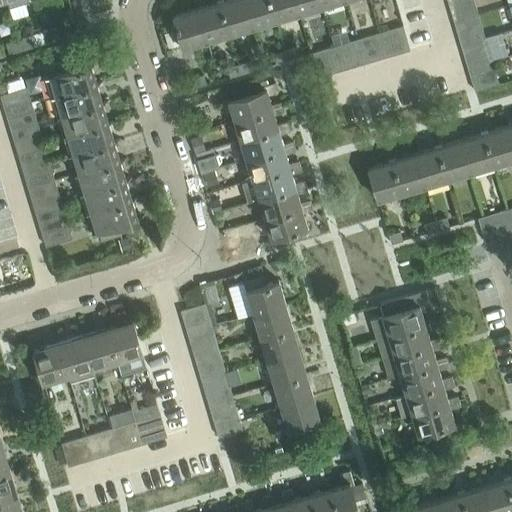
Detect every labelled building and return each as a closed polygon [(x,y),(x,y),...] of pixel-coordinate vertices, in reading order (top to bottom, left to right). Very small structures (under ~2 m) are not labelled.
[(229,33),(218,0),(196,7),(206,39),(229,33)] [(252,26),(244,0),(218,0),(229,33),(252,26)] [(275,19),(269,0),(244,0),(252,26),(275,19)] [(298,12),(294,0),(269,0),(275,19),(298,12)] [(321,5),(319,0),(294,0),(298,12),(321,5)] [(476,8),(473,0),(447,0),(452,15),(476,8)] [(206,39),(196,7),(173,14),(183,46),(206,39)] [(480,19),(476,8),(452,15),(455,27),(480,19)] [(455,27),(460,42),(471,39),(472,42),(485,38),(480,19),(455,27)] [(384,30),(391,54),(409,48),(402,24),(384,30)] [(43,30),(47,42),(58,38),(55,26),(43,30)] [(391,54),(384,30),(373,33),(380,57),(391,54)] [(373,33),(358,37),(361,49),(357,50),(361,63),(380,57),(373,33)] [(30,34),(18,37),(22,49),(34,45),(30,34)] [(22,49),(18,37),(5,41),(9,53),(22,49)] [(361,63),(357,50),(361,49),(358,37),(338,43),(346,67),(361,63)] [(490,54),(485,38),(472,42),(471,39),(460,42),(466,61),(490,54)] [(346,67),(338,43),(326,47),(334,71),(346,67)] [(284,49),(287,57),(297,54),(295,46),(284,49)] [(310,52),(317,76),(334,71),(326,47),(310,52)] [(287,57),(284,49),(272,53),(275,61),(287,57)] [(493,65),(490,54),(466,61),(469,73),(493,65)] [(44,75),(50,95),(96,81),(90,62),(70,68),(67,58),(48,64),(51,73),(44,75)] [(238,63),(240,71),(252,68),(249,60),(238,63)] [(240,71),(238,63),(227,67),(229,75),(240,71)] [(469,73),(474,90),(498,82),(493,65),(469,73)] [(194,85),(205,82),(203,74),(191,77),(194,85)] [(102,100),(96,81),(50,95),(50,96),(57,94),(63,113),(102,100)] [(272,107),(271,103),(268,94),(278,91),(275,81),(259,86),(260,89),(228,98),(234,119),(272,107)] [(26,86),(0,94),(4,106),(30,98),(26,86)] [(33,109),(30,98),(4,106),(7,117),(33,109)] [(102,101),(102,100),(63,113),(68,132),(108,120),(102,101)] [(278,127),(277,123),(274,114),(284,111),(281,101),(271,103),(272,107),(234,119),(240,138),(278,127)] [(7,117),(11,129),(37,121),(33,109),(7,117)] [(108,121),(108,120),(68,132),(74,151),(114,139),(108,121)] [(284,147),(282,143),(280,133),(290,130),(287,120),(277,123),(278,127),(240,138),(246,158),(284,147)] [(37,121),(11,129),(14,140),(40,132),(37,121)] [(511,158),(511,141),(507,124),(484,131),(494,164),(511,158)] [(494,164),(484,131),(461,138),(471,170),(494,164)] [(44,144),(40,132),(14,140),(18,152),(44,144)] [(471,170),(461,138),(437,145),(447,177),(471,170)] [(120,158),(114,139),(74,151),(80,170),(120,158)] [(290,166),(288,162),(285,153),(295,150),(293,140),(282,143),(284,147),(246,158),(252,178),(290,166)] [(44,144),(18,152),(21,164),(47,156),(44,144)] [(447,177),(437,145),(415,151),(425,184),(447,177)] [(425,184),(415,151),(392,158),(401,191),(425,184)] [(51,168),(47,156),(21,164),(25,175),(51,168)] [(125,177),(120,158),(80,170),(86,190),(125,177)] [(401,191),(392,158),(368,165),(378,198),(401,191)] [(295,185),(294,182),(292,176),(291,172),(301,169),(298,159),(288,162),(290,166),(252,178),(242,180),(248,200),(258,197),(295,185)] [(25,175),(28,187),(54,179),(51,168),(25,175)] [(126,179),(125,177),(86,190),(92,209),(131,197),(126,179)] [(57,190),(54,179),(28,187),(32,198),(57,190)] [(301,206),(300,201),(298,195),(297,192),(307,189),(304,179),(294,182),(295,185),(258,197),(264,217),(301,206)] [(61,202),(57,190),(32,198),(35,210),(61,202)] [(131,198),(131,197),(92,209),(101,239),(120,233),(117,223),(137,217),(131,198)] [(310,198),(300,201),(301,206),(264,217),(269,236),(307,225),(303,211),(313,208),(310,198)] [(64,214),(61,202),(35,210),(38,221),(64,214)] [(511,232),(511,206),(500,209),(508,234),(511,232)] [(500,209),(489,213),(481,215),(485,227),(489,226),(493,238),(508,234),(500,209)] [(68,225),(64,214),(38,221),(42,233),(68,225)] [(493,238),(489,226),(485,227),(481,215),(477,216),(485,240),(493,238)] [(446,216),(435,219),(437,228),(449,225),(446,216)] [(435,219),(423,223),(426,232),(437,228),(435,219)] [(71,237),(68,225),(42,233),(45,245),(71,237)] [(391,242),(402,239),(400,230),(388,233),(391,242)] [(214,277),(200,281),(205,302),(219,298),(214,277)] [(246,289),(253,312),(285,303),(278,279),(246,289)] [(383,313),(372,317),(378,337),(425,323),(424,319),(421,310),(431,307),(425,288),(380,302),(383,313)] [(186,307),(180,309),(185,326),(210,319),(204,301),(186,307)] [(292,326),(285,303),(253,312),(259,335),(292,326)] [(431,342),(430,339),(427,329),(437,326),(434,316),(424,319),(425,323),(378,337),(383,356),(393,353),(393,354),(431,342)] [(107,326),(117,357),(116,358),(121,375),(146,367),(132,319),(131,319),(131,320),(108,327),(107,326)] [(210,319),(185,326),(189,338),(213,331),(210,319)] [(117,357),(107,326),(106,326),(107,327),(83,334),(83,333),(82,334),(92,365),(116,358),(117,357)] [(299,348),(292,326),(259,335),(266,358),(299,348)] [(213,331),(189,338),(192,349),(216,342),(213,331)] [(94,372),(92,365),(82,334),(59,341),(58,341),(67,372),(69,379),(94,372)] [(437,363),(436,358),(433,349),(443,346),(440,336),(430,339),(431,342),(393,354),(399,374),(437,363)] [(67,372),(58,341),(57,341),(58,342),(34,349),(34,348),(33,348),(43,381),(44,380),(43,380),(67,372)] [(216,342),(192,349),(193,353),(205,350),(206,353),(219,350),(216,342)] [(306,372),(299,348),(266,358),(273,381),(306,372)] [(205,350),(193,353),(196,361),(220,354),(219,350),(206,353),(205,350)] [(220,354),(196,361),(199,372),(223,365),(220,354)] [(446,355),(436,358),(437,363),(399,374),(405,393),(443,382),(441,378),(439,368),(449,365),(446,355)] [(223,365),(199,372),(202,384),(227,377),(223,365)] [(313,395),(306,372),(273,381),(280,404),(313,395)] [(449,402),(447,397),(445,388),(454,385),(451,375),(441,378),(443,382),(405,393),(395,396),(401,415),(411,413),(449,402)] [(227,377),(202,384),(206,395),(230,388),(227,377)] [(230,388),(206,395),(207,399),(219,396),(220,399),(232,396),(230,388)] [(457,394),(447,397),(449,402),(411,413),(417,432),(454,421),(450,407),(460,404),(457,394)] [(320,418),(313,395),(280,404),(287,428),(320,418)] [(219,396),(207,399),(209,407),(234,400),(232,396),(220,399),(219,396)] [(234,400),(209,407),(213,418),(237,411),(234,400)] [(237,411),(213,418),(218,436),(242,428),(237,411)] [(167,435),(160,412),(147,415),(154,439),(167,435)] [(134,419),(141,442),(154,439),(147,415),(134,419)] [(122,423),(129,446),(141,442),(134,419),(122,423)] [(122,423),(111,426),(117,449),(129,446),(122,423)] [(117,449),(111,426),(98,430),(105,453),(117,449)] [(85,434),(92,457),(105,453),(98,430),(85,434)] [(74,437),(81,460),(92,457),(85,434),(74,437)] [(81,460),(74,437),(61,441),(68,464),(81,460)] [(9,468),(2,445),(2,444),(0,444),(0,471),(10,469),(9,468)] [(10,469),(0,471),(0,498),(17,493),(16,493),(9,469),(10,469)] [(351,485),(354,484),(349,469),(339,472),(342,482),(333,485),(330,486),(337,511),(358,511),(354,497),(351,485)] [(337,511),(330,486),(333,485),(330,475),(320,478),(323,488),(313,491),(309,492),(315,511),(337,511)] [(506,511),(511,510),(511,496),(506,477),(483,484),(491,511),(506,511)] [(294,497),(290,498),(293,511),(315,511),(309,492),(313,491),(310,481),(300,484),(303,494),(294,497)] [(354,484),(351,485),(354,497),(364,494),(361,482),(354,484)] [(491,511),(483,484),(461,490),(466,511),(491,511)] [(293,511),(290,498),(294,497),(291,487),(281,490),(284,500),(274,503),(270,504),(272,511),(293,511)] [(466,511),(461,490),(437,497),(441,511),(466,511)] [(17,494),(17,493),(0,498),(0,511),(21,511),(16,494),(17,494)] [(272,511),(270,504),(274,503),(271,493),(261,496),(264,505),(255,508),(251,510),(251,511),(272,511)] [(441,511),(437,497),(414,505),(415,511),(441,511)] [(251,511),(251,510),(255,508),(252,498),(242,501),(245,511),(242,511),(251,511)]
